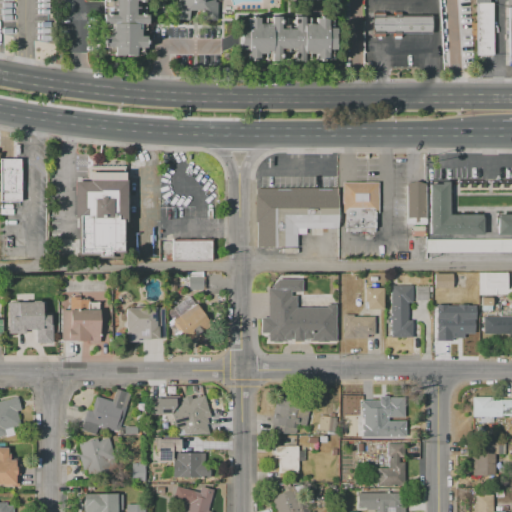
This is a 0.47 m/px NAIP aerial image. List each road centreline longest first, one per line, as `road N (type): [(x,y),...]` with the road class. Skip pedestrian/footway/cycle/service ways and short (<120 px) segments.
road 1 (primary): [(511,100),(192,99),(0,75)]
road 2 (residential): [(0,371),(511,374)]
road 3 (primary): [(0,109),(190,132),(503,133)]
road 4 (residential): [(238,181),(241,511)]
road 5 (residential): [(356,100),(355,0),(456,100)]
road 6 (residential): [(49,371),(49,511)]
road 7 (residential): [(439,374),(439,511)]
